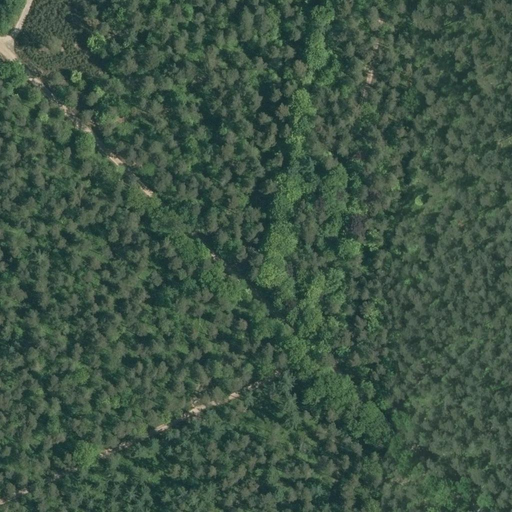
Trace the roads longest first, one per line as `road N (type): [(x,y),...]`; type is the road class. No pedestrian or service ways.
road 1 (track): [(1,47),(304,338)]
road 2 (track): [(304,338),(317,321),(384,0)]
road 3 (track): [(0,503),(261,382),(304,338)]
road 4 (track): [(304,338),(479,511)]
